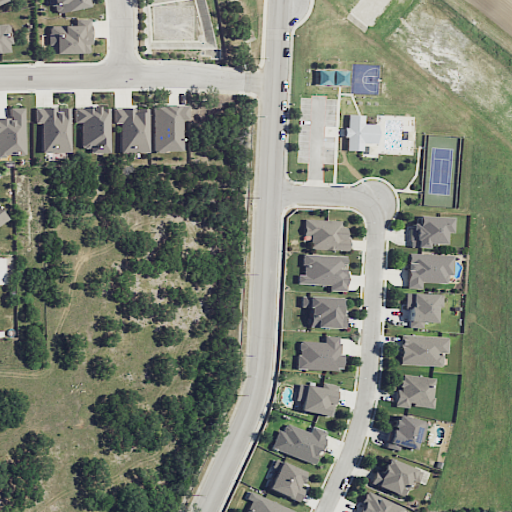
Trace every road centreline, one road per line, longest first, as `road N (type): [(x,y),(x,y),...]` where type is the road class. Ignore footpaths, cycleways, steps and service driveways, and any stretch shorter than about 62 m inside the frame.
road 1 (residential): [(204,511),(253,407),(261,366),(280,0)]
road 2 (residential): [(270,195),(376,200),(369,385),(323,511)]
road 3 (residential): [(0,77),(247,80)]
